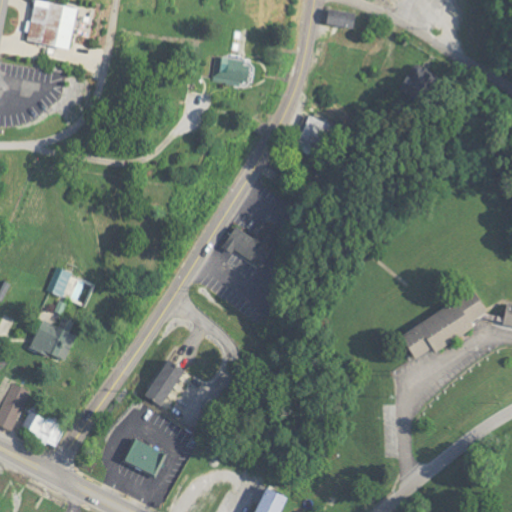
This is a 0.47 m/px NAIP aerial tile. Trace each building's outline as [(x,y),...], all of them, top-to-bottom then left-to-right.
[(47,0),(31,0),(24,40),(67,49),(77,6),(47,0)] [(323,6),(319,20),(345,27),(345,18),(347,11),(323,6)] [(210,55),(222,57),(222,54),(236,56),(236,58),(238,58),(241,63),(238,73),(239,79),(233,78),(232,83),(206,79),(210,55)] [(217,245),(230,224),(249,235),(259,219),(279,231),(258,265),(228,248),(227,250),(217,245)] [(52,265),(66,271),(56,295),(42,289),(52,265)] [(21,346),(34,318),(47,324),(48,321),(51,323),(56,313),(69,320),(64,330),(70,333),(59,357),(52,354),(49,355),(41,351),(39,355),(21,346)] [(138,393),(161,358),(177,369),(154,403),(138,393)] [(0,399),(9,381),(26,390),(6,428),(0,425),(0,399)] [(28,411),(41,418),(44,412),(51,415),(49,420),(60,425),(51,444),(44,441),(42,446),(28,439),(31,434),(20,428),(28,411)] [(118,459),(128,437),(162,455),(151,476),(118,459)] [(245,511),(257,486),(278,495),(270,511),(245,511)]
